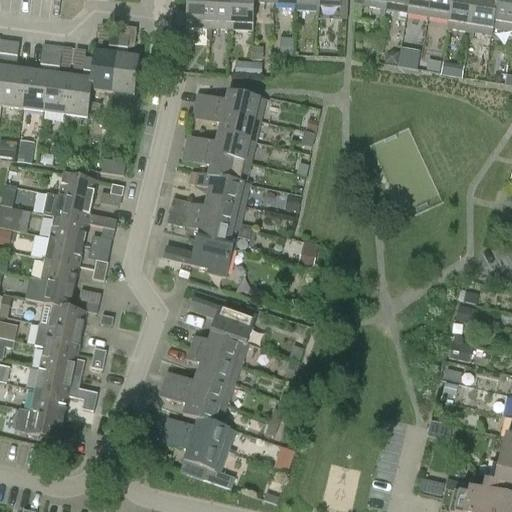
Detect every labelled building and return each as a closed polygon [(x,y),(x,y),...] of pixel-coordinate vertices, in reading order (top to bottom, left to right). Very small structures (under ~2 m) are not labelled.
[(208,30),(209,0),(186,0),(186,14),(175,13),(174,27),(185,27),(185,29),(208,30)] [(209,0),(208,30),(229,31),(230,0),(209,0)] [(230,0),(229,31),(252,33),(254,4),(252,4),(252,0),(230,0)] [(317,0),(317,7),(340,8),(340,0),(317,0)] [(385,11),(386,0),(354,0),(353,6),(385,11)] [(386,0),(385,11),(406,15),(408,0),(386,0)] [(408,0),(406,15),(428,18),(430,0),(408,0)] [(452,0),(430,0),(428,18),(448,22),(449,22),(452,0)] [(446,30),(469,34),(474,0),(452,0),(449,22),(448,22),(446,30)] [(474,0),(469,34),(491,37),(493,29),(492,29),(496,0),(474,0)] [(511,32),(511,0),(496,0),(492,29),(493,29),(511,32)] [(117,50),(116,56),(126,57),(127,51),(133,48),(136,30),(120,28),(119,36),(117,50)] [(108,48),(117,50),(119,36),(109,35),(108,48)] [(0,108),(1,108),(6,70),(9,44),(0,43),(0,108)] [(1,108),(22,111),(27,72),(15,71),(18,46),(9,44),(6,70),(1,108)] [(27,72),(22,111),(43,114),(52,48),(42,47),(39,74),(27,72)] [(43,114),(65,117),(70,78),(58,77),(61,49),(52,48),(43,114)] [(401,68),(421,70),(423,50),(403,48),(401,68)] [(111,95),(116,56),(94,53),(93,61),(90,81),(91,81),(90,92),(91,92),(111,95)] [(139,59),(126,57),(116,56),(111,95),(134,98),(139,59)] [(87,120),(91,92),(90,92),(91,81),(90,81),(93,61),(84,60),(82,80),(70,78),(65,117),(87,120)] [(197,96),(194,108),(259,124),(265,102),(228,93),(225,103),(197,96)] [(255,145),(259,124),(194,108),(191,121),(219,127),(217,136),(255,145)] [(187,138),(184,150),(250,166),(255,145),(217,136),(215,145),(187,138)] [(0,160),(33,164),(35,144),(1,141),(0,152),(0,160)] [(210,169),(208,177),(207,179),(245,187),(245,186),(250,166),(184,150),(181,163),(210,169)] [(249,187),(245,186),(245,187),(207,179),(208,177),(197,175),(194,188),(208,191),(206,200),(244,209),(249,187)] [(59,199),(91,205),(96,183),(63,176),(59,199)] [(123,189),(111,187),(109,196),(121,199),(123,189)] [(54,220),(87,227),(102,230),(114,233),(116,223),(89,217),(91,205),(59,199),(47,196),(42,217),(54,220)] [(172,201),(169,213),(239,230),(244,209),(206,200),(204,209),(172,201)] [(250,233),(239,230),(169,213),(167,226),(198,233),(196,242),(232,250),(231,252),(234,252),(237,240),(248,243),(250,233)] [(54,220),(50,241),(82,248),(87,227),(54,220)] [(114,233),(102,230),(100,240),(112,242),(114,233)] [(45,262),(78,269),(82,248),(50,241),(45,262)] [(225,280),(231,252),(232,250),(196,242),(193,255),(166,249),(163,261),(208,272),(207,275),(225,280)] [(45,262),(41,283),(73,290),(78,269),(45,262)] [(93,272),(105,275),(107,265),(95,263),(93,272)] [(105,275),(93,272),(91,282),(103,284),(105,275)] [(69,313),(69,311),(73,290),(41,283),(29,281),(24,302),(36,304),(36,306),(52,309),(69,313)] [(245,347),(246,346),(255,319),(238,312),(237,316),(193,301),(189,312),(216,321),(211,335),(245,347)] [(85,314),(86,314),(96,317),(98,307),(87,305),(85,314)] [(52,309),(48,329),(81,336),(86,314),(85,314),(69,311),(69,313),(52,309)] [(101,318),(99,327),(111,329),(113,320),(101,318)] [(34,348),(44,350),(76,358),(81,336),(48,329),(39,327),(34,348)] [(190,350),(240,368),(248,346),(246,346),(245,347),(211,335),(208,343),(194,338),(190,350)] [(0,348),(5,350),(12,351),(14,344),(0,340),(0,348)] [(450,358),(468,364),(473,347),(455,341),(450,358)] [(76,358),(44,350),(39,372),(72,379),(80,380),(83,364),(75,362),(76,358)] [(197,375),(233,388),(240,368),(190,350),(186,362),(200,367),(197,375)] [(94,351),(92,361),(104,363),(106,354),(94,351)] [(102,373),(104,363),(92,361),(90,370),(102,373)] [(67,400),(72,379),(39,372),(35,393),(67,400)] [(162,386),(226,409),(233,388),(197,375),(194,384),(167,375),(162,386)] [(182,417),(197,423),(198,422),(219,429),(219,428),(226,409),(162,386),(158,398),(185,408),(182,417)] [(35,393),(30,414),(63,421),(67,400),(35,393)] [(93,415),(95,406),(83,403),(81,412),(93,415)] [(58,443),(63,421),(30,414),(26,436),(58,443)] [(198,422),(197,423),(194,430),(167,421),(163,432),(226,455),(234,433),(219,428),(219,429),(198,422)] [(226,455),(163,432),(159,444),(186,454),(179,474),(230,493),(234,482),(219,476),(226,455)] [(511,511),(511,442),(508,441),(508,440),(505,440),(495,485),(487,483),(484,496),(471,493),(472,489),(446,483),(439,511),(511,511)] [(284,447),(277,467),(289,471),(295,451),(284,447)] [(351,511),(360,472),(331,465),(322,504),(351,511)]
